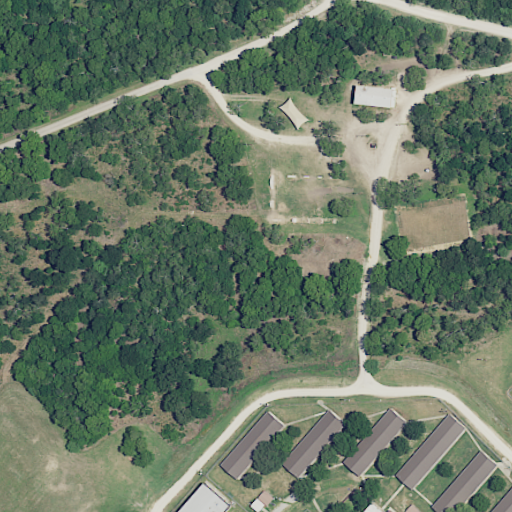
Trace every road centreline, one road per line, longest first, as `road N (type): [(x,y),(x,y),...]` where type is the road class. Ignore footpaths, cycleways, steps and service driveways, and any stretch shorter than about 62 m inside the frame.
road 1 (residential): [(154,510),(249,411),(285,395),(449,398),(511,461)]
road 2 (residential): [(372,0),(316,10),(266,42),(0,149)]
